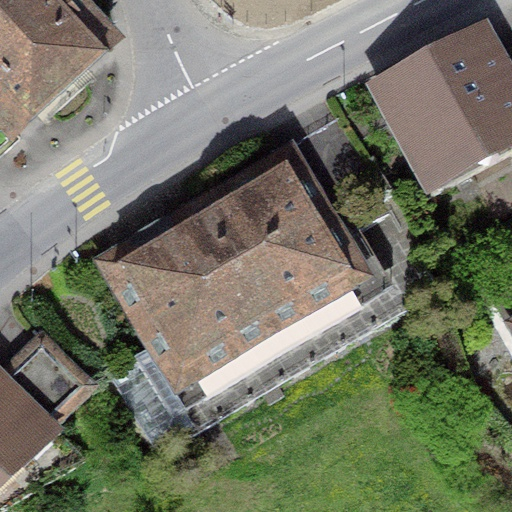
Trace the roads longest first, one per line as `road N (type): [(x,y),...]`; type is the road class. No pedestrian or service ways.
road 1 (tertiary): [(424,0),(205,117)]
road 2 (tertiary): [(205,117),(0,249)]
road 3 (residential): [(149,0),(205,117)]
